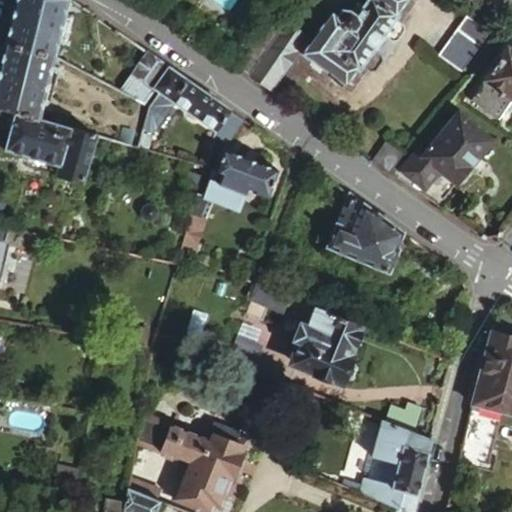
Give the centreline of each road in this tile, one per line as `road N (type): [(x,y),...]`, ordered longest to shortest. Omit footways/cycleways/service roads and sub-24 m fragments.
road 1 (residential): [(104,0),(489,269)]
road 2 (residential): [(489,269),(426,511)]
